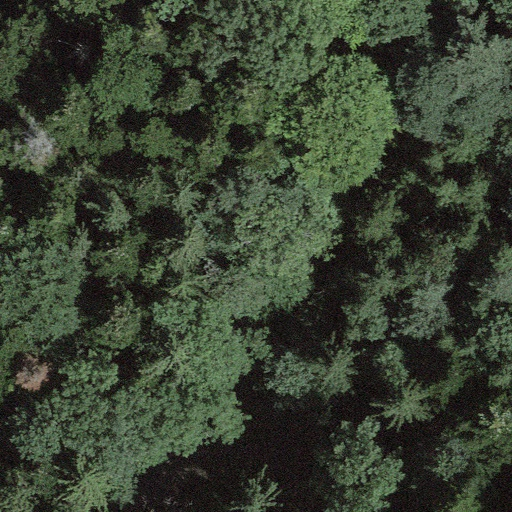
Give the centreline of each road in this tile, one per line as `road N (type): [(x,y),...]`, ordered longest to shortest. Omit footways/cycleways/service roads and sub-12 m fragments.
road 1 (track): [(149,511),(457,0)]
road 2 (track): [(211,405),(292,511)]
